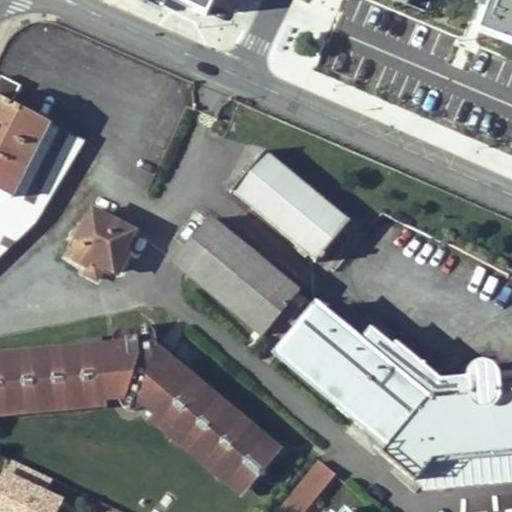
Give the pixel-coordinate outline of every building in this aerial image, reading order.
[(136,0),(159,11),(164,0),(136,0)] [(170,0),(204,16),(212,0),(170,0)] [(23,86),(4,77),(0,85),(0,97),(14,104),(23,86)] [(14,104),(0,97),(0,259),(37,224),(87,142),(14,104)] [(475,145),(497,150),(504,125),(482,119),(475,145)] [(232,190),(317,261),(350,222),(265,151),(232,190)] [(97,281),(105,268),(114,273),(121,271),(127,259),(125,252),(136,233),(93,211),(69,256),(88,267),(84,274),(97,281)] [(172,261),(263,338),(293,302),(302,310),(308,302),(299,295),(301,293),(210,217),(172,261)] [(432,461),(511,454),(511,377),(497,379),(495,375),(492,371),(488,369),(484,367),(480,367),(476,368),(473,370),(471,372),(468,382),(439,384),(396,348),(393,352),(371,334),(362,346),(326,316),(331,309),(323,302),(278,354),(387,445),(381,453),(415,482),(432,461)] [(234,480),(239,478),(266,446),(166,360),(159,361),(156,338),(155,332),(151,330),(148,328),(144,328),(139,328),(135,330),(131,332),(127,330),(122,330),(117,330),(114,331),(111,333),(109,335),(108,338),(108,341),(108,351),(1,361),(0,361),(0,406),(1,408),(4,409),(108,399),(117,398),(121,403),(126,408),(129,410),(133,410),(137,410),(141,408),(144,405),(145,405),(234,480)] [(511,478),(511,454),(432,461),(415,482),(418,485),(511,478)] [(0,489),(0,511),(46,511),(61,482),(13,461),(0,489)] [(317,499),(338,476),(323,463),(303,486),(317,499)]
